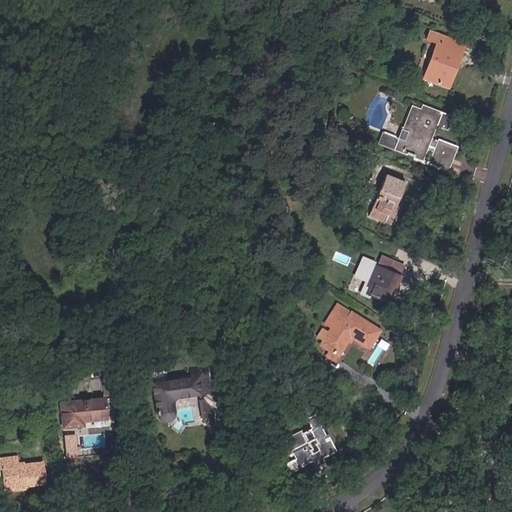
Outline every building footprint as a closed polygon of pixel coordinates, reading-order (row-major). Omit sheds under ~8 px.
[(448,68),(453,69),(458,55),(439,49),(442,40),(426,35),(423,43),(434,47),(421,82),(441,89),(448,68)] [(439,49),(458,55),(461,47),(442,40),(439,49)] [(441,89),(445,90),(453,69),(448,68),(441,89)] [(423,141),(427,134),(437,110),(423,104),(421,107),(411,104),(407,111),(410,113),(407,118),(403,117),(400,124),(406,127),(400,139),(383,131),(380,139),(417,156),(423,141)] [(423,141),(434,146),(437,138),(427,134),(423,141)] [(428,161),(444,167),(453,145),(437,138),(434,146),(428,161)] [(376,218),(397,227),(414,186),(392,178),(376,218)] [(397,274),(386,269),(390,260),(379,254),(374,263),(371,261),(360,283),(365,285),(362,291),(380,300),(384,292),(381,290),(384,286),(389,289),(397,274)] [(397,274),(401,265),(390,260),(386,269),(397,274)] [(362,291),(365,285),(360,283),(357,289),(362,291)] [(346,333),(361,343),(373,327),(334,301),(328,309),(334,315),(327,324),(322,331),(315,326),(310,333),(317,338),(315,341),(326,348),(333,352),(346,333)] [(321,319),(327,324),(334,315),(328,309),(321,319)] [(322,354),(329,358),(333,352),(326,348),(322,354)] [(147,385),(151,415),(152,416),(154,418),(157,419),(159,419),(161,419),(164,417),(166,414),(165,404),(167,400),(169,398),(210,392),(205,366),(187,369),(188,378),(147,385)] [(85,419),(108,416),(105,397),(62,402),(65,427),(85,424),(85,419)] [(192,402),(195,423),(214,421),(213,410),(192,402)] [(319,456),(333,449),(324,430),(322,431),(311,409),(303,413),(308,423),(275,439),(284,457),(280,459),(288,473),(308,464),(311,468),(323,462),(319,456)] [(214,421),(195,423),(216,431),(214,421)] [(67,443),(76,443),(75,435),(66,435),(67,443)] [(28,478),(47,476),(43,454),(18,456),(17,449),(0,451),(0,460),(3,460),(5,476),(27,473),(28,478)] [(6,482),(28,478),(27,473),(5,476),(6,482)]
